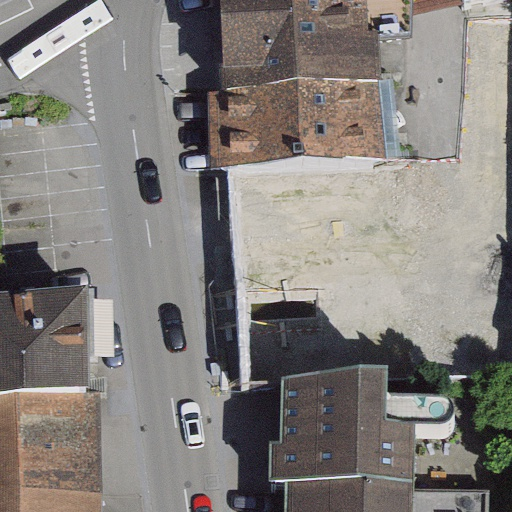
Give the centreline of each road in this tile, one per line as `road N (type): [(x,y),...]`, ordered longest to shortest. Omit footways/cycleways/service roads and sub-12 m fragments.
road 1 (secondary): [(189,511),(126,70),(129,7)]
road 2 (tertiary): [(129,7),(0,67)]
